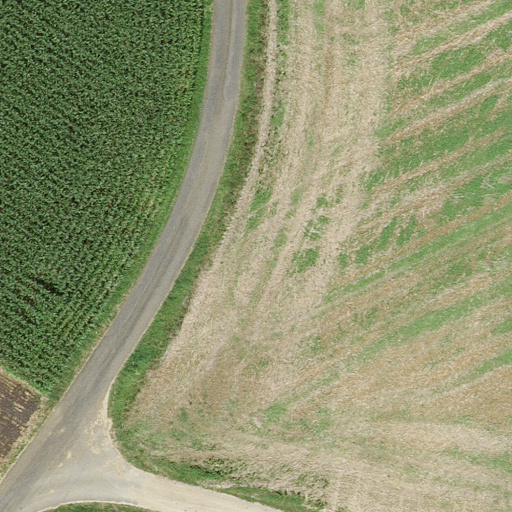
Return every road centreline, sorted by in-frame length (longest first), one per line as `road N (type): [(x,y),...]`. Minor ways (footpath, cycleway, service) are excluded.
road 1 (unclassified): [(236,0),(231,85),(202,186),(136,316),(0,506)]
road 2 (track): [(211,511),(45,449)]
